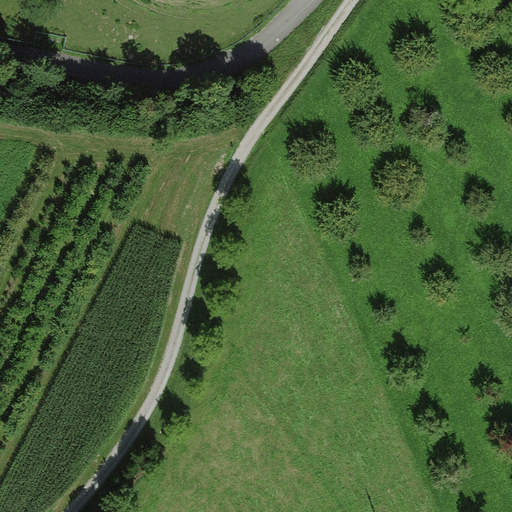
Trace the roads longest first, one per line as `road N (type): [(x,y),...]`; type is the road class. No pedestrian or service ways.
road 1 (track): [(354,0),(258,133),(210,225),(167,369),(130,440),(73,511)]
road 2 (unclassified): [(0,51),(180,79),(235,64),(308,0)]
